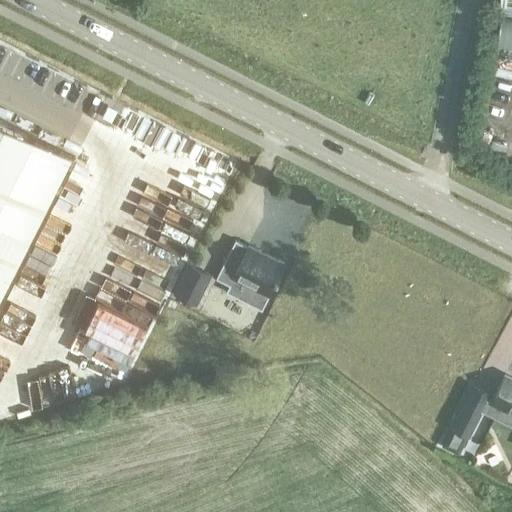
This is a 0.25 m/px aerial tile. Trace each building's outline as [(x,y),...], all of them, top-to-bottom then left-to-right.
[(0,118),(0,304),(75,157),(0,118)] [(247,245),(235,239),(216,277),(239,288),(243,279),(269,292),(284,262),(248,244),(247,245)] [(196,305),(212,274),(188,262),(172,293),(196,305)] [(180,306),(179,328),(204,329),(205,308),(180,306)] [(120,326),(141,333),(145,321),(123,315),(120,326)] [(511,377),(505,374),(486,411),(511,424),(511,377)] [(490,394),(472,384),(451,426),(452,427),(468,435),(469,435),(490,394)] [(468,435),(452,427),(443,445),(459,453),(468,435)]
